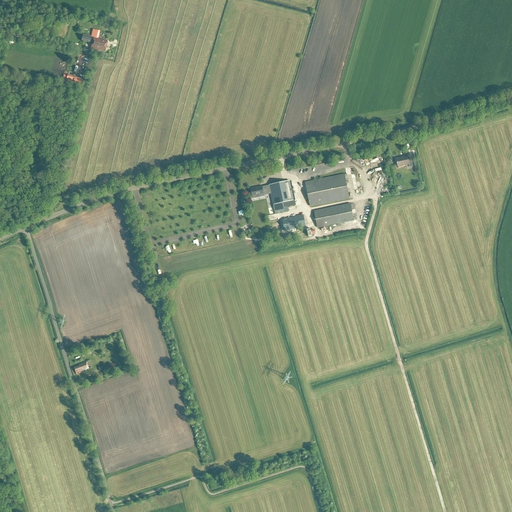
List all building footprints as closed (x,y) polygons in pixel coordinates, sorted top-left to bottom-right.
[(105,52),(107,41),(83,34),(81,41),(90,43),(90,42),(92,42),(90,49),(105,52)] [(83,86),(85,78),(68,75),(66,82),(83,86)] [(407,156),(402,157),(402,158),(396,159),(398,167),(409,165),(409,167),(413,166),(412,160),(408,160),(407,156)] [(361,185),(366,185),(365,174),(357,174),(358,180),(361,180),(361,185)] [(310,207),(349,199),(344,175),(305,183),(310,207)] [(273,205),(294,201),(289,181),(269,185),(269,186),(262,188),(262,187),(251,189),(252,197),(264,194),(263,192),(270,191),(273,205)] [(294,201),(273,205),(275,215),(297,210),(294,201)] [(317,228),(354,221),(350,204),(314,212),(317,228)] [(285,231),(306,226),(303,215),(282,220),(285,231)] [(324,228),(320,229),(321,233),(318,233),(320,241),(328,240),(326,232),(324,232),(324,228)] [(76,374),(82,372),(81,371),(88,368),(86,362),(78,365),(79,366),(74,368),(76,374)]
